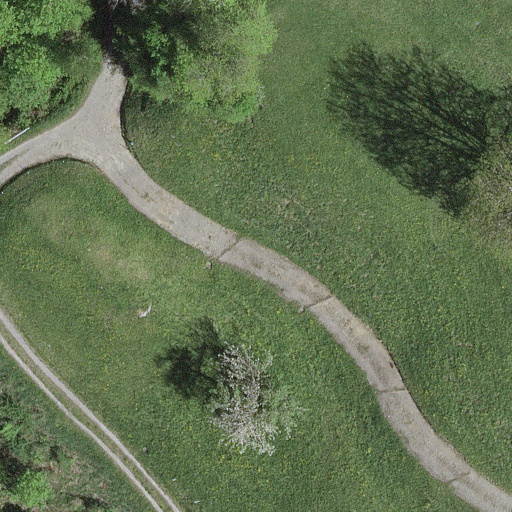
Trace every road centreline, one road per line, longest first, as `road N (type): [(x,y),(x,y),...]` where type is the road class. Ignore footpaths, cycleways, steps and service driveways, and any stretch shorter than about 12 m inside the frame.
road 1 (track): [(88,118),(104,152),(147,198),(326,308),(376,367),(423,444),(509,511)]
road 2 (track): [(168,511),(0,324)]
road 3 (track): [(0,170),(68,137),(104,103),(119,45),(115,0)]
